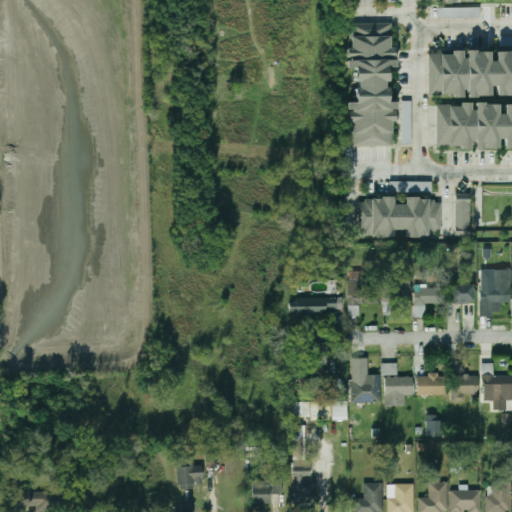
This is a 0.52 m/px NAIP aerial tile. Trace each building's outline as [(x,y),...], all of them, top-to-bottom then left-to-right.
[(438,8),(438,19),(480,18),(480,7),(438,8)] [(351,23),(391,22),(391,38),(389,38),(389,48),(394,47),(394,59),(395,59),(396,67),(387,68),(388,81),(384,82),(384,89),(387,89),(388,101),(396,102),(396,110),(394,110),(395,121),(391,122),(391,131),(393,131),(392,146),(351,145),(350,131),(352,130),(351,122),(348,121),(348,111),(351,111),(351,109),(347,109),(346,102),(355,102),(355,98),(353,98),(354,88),(358,88),(357,82),(353,82),(353,77),(354,77),(354,68),(346,68),(346,61),(347,61),(347,48),(351,48),(350,37),(352,36),(351,23)] [(511,35),(500,36),(500,46),(511,45),(511,35)] [(427,52),(441,52),(441,54),(452,54),(452,50),(462,50),(463,58),(466,58),(466,49),(476,49),(476,51),(489,51),(489,61),(496,61),(496,52),(510,52),(509,49),(511,49),(511,96),(510,96),(510,95),(496,95),(496,86),(490,86),(490,95),(476,96),(476,98),(466,98),(466,89),(464,89),(464,97),(452,97),(452,93),(444,94),(444,95),(428,95),(427,52)] [(402,143),(412,143),(411,101),(401,101),(402,143)] [(435,105),(450,105),(450,107),(460,107),(460,103),(471,103),(471,111),(474,111),(474,103),(484,103),(484,105),(497,105),(497,114),(504,114),(504,106),(511,106),(511,149),(503,149),(503,139),(498,139),(498,149),(483,149),(483,151),(474,151),(474,143),(471,143),(471,150),(460,150),(460,146),(451,146),(451,147),(435,147),(435,105)] [(431,192),(431,181),(389,181),(389,192),(431,192)] [(470,195),(454,194),(454,230),(469,230),(470,195)] [(359,202),(359,229),(364,229),(364,233),(370,233),(370,235),(380,235),(380,238),(393,238),(393,230),(405,230),(404,237),(418,239),(418,236),(427,236),(427,235),(433,235),(433,231),(439,231),(440,203),(434,203),(433,200),(417,200),(417,197),(405,197),(405,205),(392,205),(392,197),(380,197),(380,198),(364,198),(364,202),(359,202)] [(510,303),(510,270),(493,270),(493,282),(480,282),(480,316),(499,316),(499,303),(510,303)] [(379,304),(378,279),(348,280),(349,315),(359,314),(359,305),(379,304)] [(383,279),(383,305),(411,305),(411,279),(383,279)] [(474,303),(474,285),(450,285),(450,303),(474,303)] [(445,288),(415,288),(415,317),(425,317),(425,303),(445,303),(445,288)] [(296,315),(344,315),(344,297),(296,297),(296,315)] [(353,403),(380,403),(380,375),(368,375),(368,359),(353,359),(353,403)] [(397,375),(397,363),(381,363),(381,375),(397,375)] [(511,376),(493,376),(493,365),(483,365),(483,400),(493,400),(493,410),(511,410),(511,376)] [(451,369),(451,401),(465,401),(465,395),(479,395),(479,377),(461,377),(461,369),(451,369)] [(446,395),(446,374),(417,374),(417,395),(446,395)] [(412,377),(386,377),(386,406),(405,406),(405,396),(412,396),(412,377)] [(296,421),(347,420),(346,401),(296,402),(296,421)] [(425,436),(441,437),(441,421),(426,420),(425,436)] [(293,476),(310,476),(310,459),(305,460),(304,426),(292,426),(293,476)] [(177,463),(177,487),(202,487),(202,463),(177,463)] [(252,504),(271,504),(271,480),(252,480),(252,504)] [(511,481),(493,481),(493,510),(510,510),(511,481)] [(419,498),(419,511),(447,511),(447,482),(429,482),(429,498),(419,498)] [(314,483),(294,483),(294,506),(314,506),(314,483)] [(353,498),(353,511),(383,511),(383,483),(364,483),(364,498),(353,498)] [(388,484),(388,511),(414,511),(414,484),(388,484)] [(451,511),(481,511),(481,490),(451,490),(451,511)] [(17,492),(17,506),(45,507),(45,492),(17,492)]
